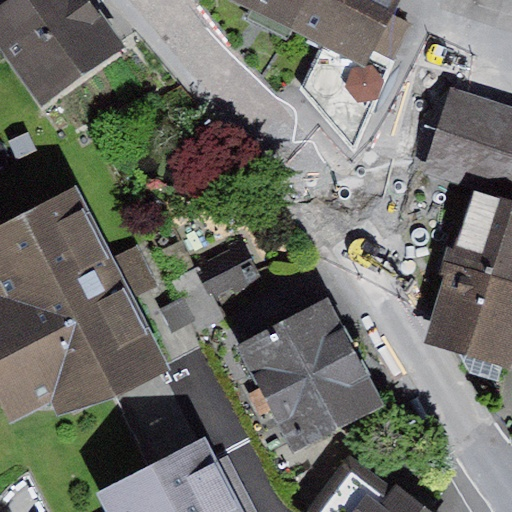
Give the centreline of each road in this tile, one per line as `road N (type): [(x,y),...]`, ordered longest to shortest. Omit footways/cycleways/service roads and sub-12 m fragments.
road 1 (residential): [(155,0),(361,245)]
road 2 (residential): [(361,245),(511,500)]
road 3 (residential): [(361,245),(428,50),(433,0)]
